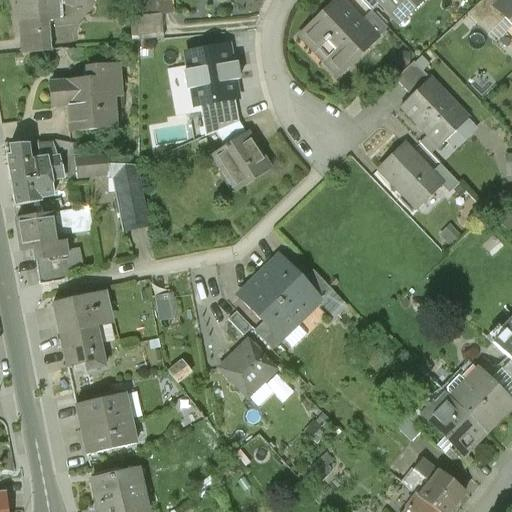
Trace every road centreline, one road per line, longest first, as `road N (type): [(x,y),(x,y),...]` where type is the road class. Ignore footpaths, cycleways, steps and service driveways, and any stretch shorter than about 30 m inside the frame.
road 1 (residential): [(46,511),(0,255)]
road 2 (residential): [(282,0),(268,36),(274,76),(296,130),(325,165)]
